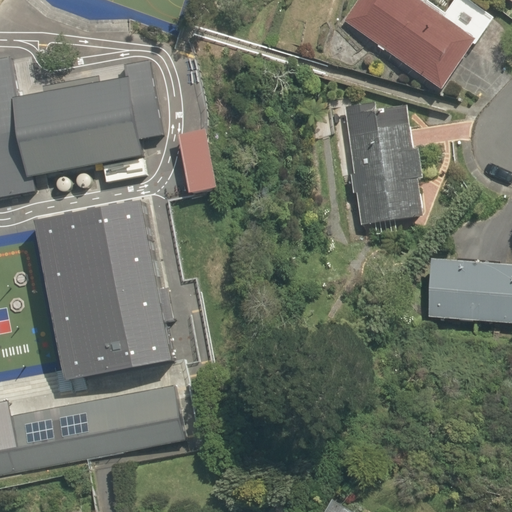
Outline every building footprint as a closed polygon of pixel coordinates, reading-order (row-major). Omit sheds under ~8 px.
[(434,91),(486,18),(459,0),(346,0),(334,19),(434,91)] [(16,60),(0,62),(0,202),(41,195),(38,182),(151,161),(148,142),(168,139),(154,64),(129,68),(131,82),(106,87),(104,79),(48,89),(49,97),(24,102),(16,60)] [(412,213),(401,98),(347,103),(359,218),(412,213)] [(196,198),(226,193),(214,134),(184,139),(196,198)] [(183,367),(152,208),(46,228),(76,386),(183,367)] [(511,259),(423,255),(420,318),(511,322),(511,259)] [(0,478),(190,443),(180,389),(0,423),(0,478)] [(348,511),(324,499),(316,511),(348,511)]
